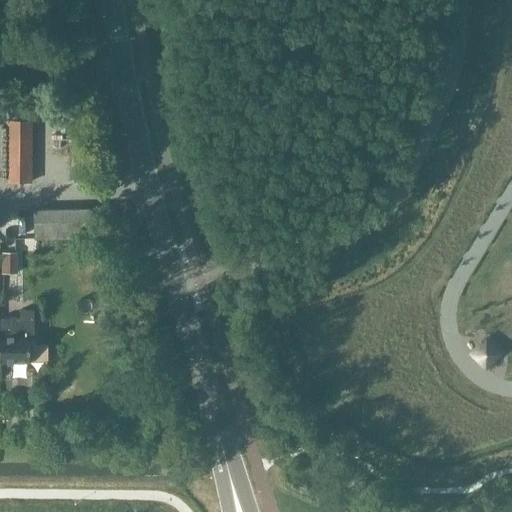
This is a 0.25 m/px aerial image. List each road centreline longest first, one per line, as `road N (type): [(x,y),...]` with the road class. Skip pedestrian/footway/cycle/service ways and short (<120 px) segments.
road 1 (unclassified): [(222,446),(152,206),(111,0)]
road 2 (track): [(0,65),(122,67)]
